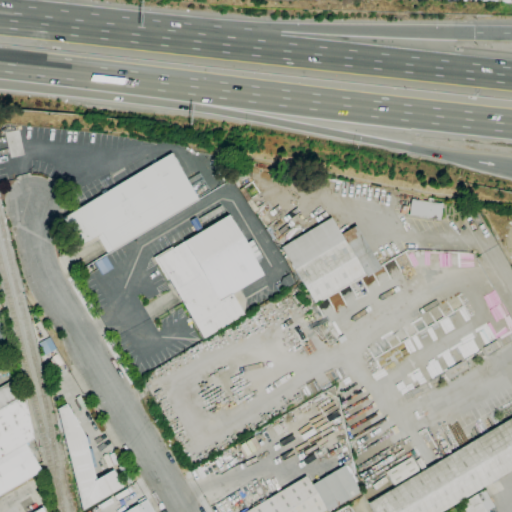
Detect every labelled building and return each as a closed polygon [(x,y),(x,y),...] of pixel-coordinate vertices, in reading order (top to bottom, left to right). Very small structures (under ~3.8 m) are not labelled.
[(107,254),(96,236),(79,246),(62,218),(170,153),(198,200),(107,254)] [(440,220),(409,216),(411,199),(442,203),(440,220)] [(201,339),(189,319),(191,318),(168,279),(166,280),(152,258),(171,247),(172,248),(227,215),(263,275),(232,294),(244,314),(201,339)] [(307,291),(305,292),(304,290),(305,289),(294,269),(293,270),(280,247),(330,217),(341,234),(355,226),(380,268),(366,277),(364,274),(314,304),(307,291)] [(0,408),(0,387),(14,379),(23,395),(0,408)] [(0,408),(23,395),(33,438),(24,443),(0,457),(0,408)] [(82,510),(56,409),(65,404),(84,436),(95,480),(112,470),(121,487),(82,510)] [(511,469),(440,511),(373,511),(368,503),(511,417),(511,469)] [(0,494),(0,457),(24,443),(41,470),(0,494)] [(393,486),(385,472),(410,457),(419,471),(393,486)] [(323,511),(244,511),(305,476),(311,485),(343,465),(359,492),(325,511),(323,511)] [(464,511),(460,504),(476,494),(477,495),(484,490),(494,507),(486,511),(481,504),(482,504),(481,502),(472,507),(474,511),(464,511)] [(123,511),(145,499),(152,511),(123,511)]
